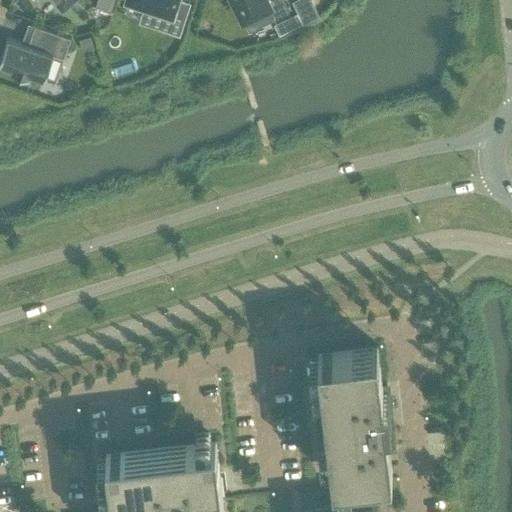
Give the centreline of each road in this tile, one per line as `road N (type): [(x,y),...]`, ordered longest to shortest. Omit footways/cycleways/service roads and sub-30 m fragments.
road 1 (residential): [(424,511),(408,328),(306,340),(0,416)]
road 2 (secondary): [(0,322),(290,230),(492,182)]
road 3 (secondary): [(490,141),(324,175),(0,275)]
